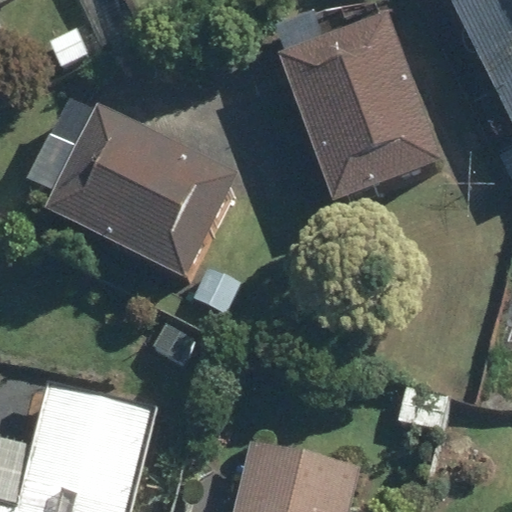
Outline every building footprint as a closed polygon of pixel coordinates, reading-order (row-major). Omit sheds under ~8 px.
[(0,0),(0,62),(24,53),(6,9),(29,0),(0,0)] [(468,189),(401,0),(396,0),(286,39),(353,230),(468,189)] [(511,0),(460,0),(511,103),(511,0)] [(259,189),(91,102),(33,215),(201,301),(259,189)] [(224,342),(167,319),(148,365),(205,388),(224,342)] [(479,392),(415,379),(402,438),(466,452),(479,392)] [(35,511),(18,511),(0,508),(0,511),(148,511),(169,413),(60,391),(35,511)] [(361,511),(370,464),(256,445),(244,511),(361,511)]
